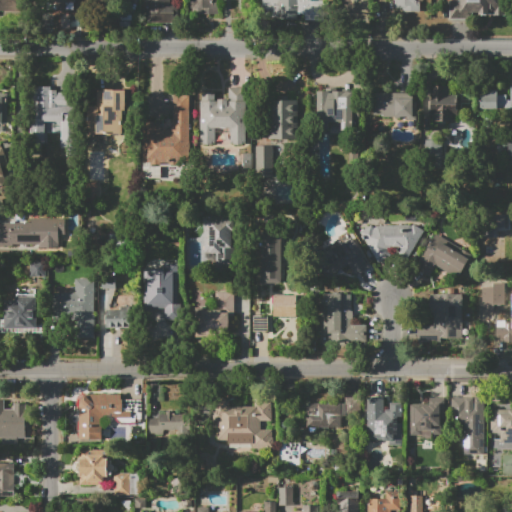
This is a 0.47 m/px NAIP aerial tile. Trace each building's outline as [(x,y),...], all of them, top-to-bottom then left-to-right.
[(21,0),(21,11),(0,11),(0,0),(21,0)] [(56,25),(68,26),(69,14),(78,15),(79,1),(73,0),(72,0),(47,0),(48,0),(59,1),(56,25)] [(146,0),(146,22),(176,22),(177,4),(169,4),(169,0),(146,0)] [(212,0),(189,0),(189,13),(216,14),(216,0),(213,0),(212,0)] [(265,0),(311,0),(311,1),(325,2),(325,21),(265,20),(265,0)] [(395,0),(420,0),(420,13),(402,13),(402,9),(395,9),(395,0)] [(460,0),(506,0),(506,16),(478,16),(478,13),(473,13),(473,20),(449,20),(450,1),(460,1),(460,0)] [(44,144),(31,144),(32,106),(38,106),(38,86),(50,86),(50,90),(56,90),(56,92),(75,92),(75,148),(61,148),(62,122),(44,122),(44,144)] [(432,86),(449,87),(448,95),(459,96),(458,115),(454,115),(454,122),(434,121),(434,114),(431,114),(432,86)] [(480,109),(480,90),(498,90),(497,95),(507,95),(506,100),(510,100),(510,87),(511,87),(511,109),(497,109),(497,110),(480,109)] [(200,144),(200,101),(202,101),(202,92),(215,92),(215,101),(218,101),(218,99),(228,99),(228,101),(229,101),(229,88),(246,88),(246,144),(243,144),(243,145),(232,145),(232,144),(231,144),(231,132),(230,132),(230,128),(215,128),(215,144),(214,145),(212,146),(209,146),(205,146),(203,145),(200,144)] [(126,91),(126,133),(109,133),(109,135),(105,135),(105,134),(102,134),(102,135),(97,135),(97,134),(96,134),(96,136),(88,136),(88,106),(97,106),(97,90),(126,91)] [(318,91),(329,91),(329,93),(333,93),(333,92),(353,92),(352,132),(317,132),(318,91)] [(0,93),(8,93),(8,132),(0,132),(0,93)] [(374,93),(414,94),(413,102),(416,102),(416,119),(407,119),(407,116),(400,116),(400,118),(395,117),(381,116),(381,115),(373,115),(374,93)] [(174,95),(190,95),(189,164),(160,164),(160,165),(144,165),(144,122),(156,122),(156,124),(162,124),(162,120),(174,120),(174,95)] [(269,139),(269,100),(298,100),(298,139),(269,139)] [(427,165),(441,165),(441,141),(427,140),(427,165)] [(256,146),(273,146),(273,177),(256,177),(256,146)] [(0,147),(2,147),(13,181),(0,185),(0,147)] [(97,206),(85,206),(85,183),(97,182),(97,206)] [(204,216),(213,216),(213,220),(224,220),(234,229),(234,272),(216,272),(216,254),(204,254),(204,228),(204,216)] [(0,223),(31,223),(31,219),(66,219),(66,234),(60,235),(60,247),(39,247),(39,243),(14,243),(14,246),(0,246),(0,223)] [(498,228),(500,228),(500,221),(511,221),(511,242),(511,240),(505,241),(505,239),(498,239),(498,228)] [(401,247),(385,248),(390,256),(379,263),(360,232),(372,225),(374,228),(378,226),(410,225),(413,226),(414,225),(424,231),(408,258),(398,252),(401,247)] [(370,268),(355,276),(349,265),(328,277),(314,254),(349,233),(370,268)] [(436,234),(472,255),(458,278),(436,265),(429,277),(416,269),(436,234)] [(261,283),(261,236),(281,235),(281,283),(261,283)] [(165,262),(178,262),(179,320),(165,320),(165,308),(144,308),(144,278),(148,278),(148,270),(157,270),(157,268),(165,268),(165,262)] [(94,337),(76,338),(76,321),(56,321),(56,293),(76,293),(75,279),(94,279),(94,337)] [(234,292),(235,315),(229,315),(229,337),(196,338),(196,332),(200,332),(200,324),(201,324),(201,321),(199,321),(199,311),(217,310),(216,292),(234,292)] [(100,308),(100,294),(108,294),(108,307),(100,308)] [(350,295),(350,311),(353,311),(353,319),(350,319),(349,344),(327,343),(328,294),(350,295)] [(462,338),(418,338),(418,325),(433,325),(433,312),(430,312),(430,294),(462,295),(462,338)] [(511,342),(504,342),(503,322),(511,322),(510,294),(511,294),(511,342)] [(274,295),(296,295),(296,317),(274,317),(274,295)] [(38,328),(6,328),(6,301),(15,301),(15,297),(37,297),(38,328)] [(106,328),(106,311),(121,311),(121,307),(129,307),(129,328),(121,328),(121,330),(115,330),(115,328),(106,328)] [(102,440),(79,440),(79,402),(80,401),(81,399),(83,397),(85,396),(87,395),(122,395),(122,411),(131,411),(131,423),(121,423),(120,421),(118,418),(116,416),(112,415),(102,415),(102,440)] [(361,398),(361,431),(329,431),(329,428),(318,429),(318,427),(306,427),(306,403),(344,403),(344,399),(361,398)] [(410,435),(411,404),(422,404),(422,406),(429,406),(429,405),(434,405),(434,398),(445,398),(445,419),(442,419),(442,434),(432,434),(432,431),(422,431),(422,435),(410,435)] [(454,398),(471,398),(471,402),(484,402),(484,441),(482,441),(482,457),(465,457),(465,417),(454,417),(454,398)] [(272,403),(272,421),(261,421),(261,430),(272,430),(272,438),(273,438),(273,449),(272,449),(272,451),(264,451),(264,449),(252,449),(252,444),(228,443),(228,440),(217,440),(217,422),(214,422),(215,405),(218,405),(218,399),(229,399),(229,406),(234,406),(234,410),(242,410),(242,406),(254,407),(254,402),(272,403)] [(402,445),(389,445),(389,441),(367,441),(368,399),(384,399),(384,410),(390,410),(390,403),(402,403),(402,417),(398,417),(398,423),(402,423),(402,445)] [(0,400),(4,400),(4,409),(14,410),(14,404),(26,404),(25,438),(18,437),(18,444),(2,444),(2,437),(0,437),(0,400)] [(491,433),(491,419),(495,419),(495,410),(511,410),(511,446),(493,446),(493,439),(500,439),(500,433),(491,433)] [(148,418),(148,433),(162,434),(162,430),(181,431),(182,412),(160,412),(160,418),(148,418)] [(80,485),(80,449),(107,450),(107,454),(112,454),(111,465),(113,465),(114,467),(114,468),(113,470),(113,471),(111,471),(111,481),(104,481),(104,482),(90,482),(90,486),(80,485)] [(0,463),(15,464),(14,498),(0,497),(0,463)] [(114,473),(140,474),(140,495),(114,495),(114,473)] [(359,492),(359,511),(332,511),(332,505),(331,505),(331,502),(326,502),(326,491),(359,492)] [(368,511),(368,499),(386,499),(386,491),(401,492),(400,510),(391,510),(390,511),(368,511)] [(411,511),(411,496),(422,495),(422,511),(411,511)] [(264,511),(264,502),(276,502),(276,511),(264,511)]
